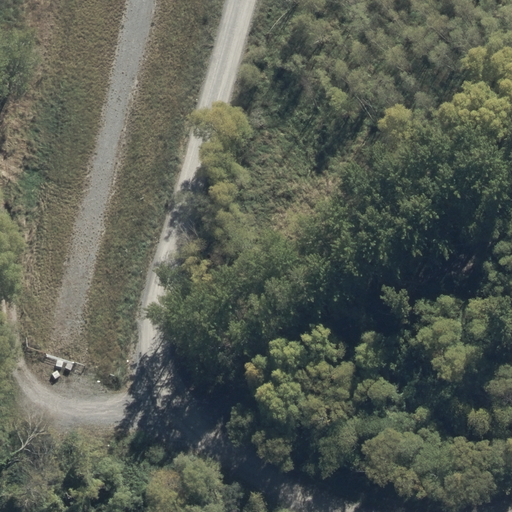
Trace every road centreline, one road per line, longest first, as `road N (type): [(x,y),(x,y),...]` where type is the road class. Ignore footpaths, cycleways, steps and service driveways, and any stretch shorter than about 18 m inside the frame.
road 1 (track): [(238,0),(132,387),(173,440),(360,494),(389,511)]
road 2 (track): [(59,411),(150,0)]
road 3 (track): [(158,421),(59,411),(14,386),(0,291)]
